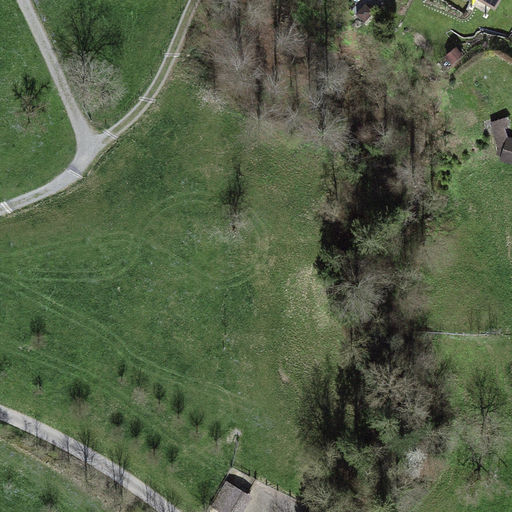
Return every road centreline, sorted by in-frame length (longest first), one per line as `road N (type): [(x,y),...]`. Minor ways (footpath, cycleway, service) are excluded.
road 1 (track): [(0,208),(72,176),(97,145),(21,0)]
road 2 (track): [(169,511),(84,453),(0,413)]
road 3 (track): [(97,145),(133,118),(197,0)]
